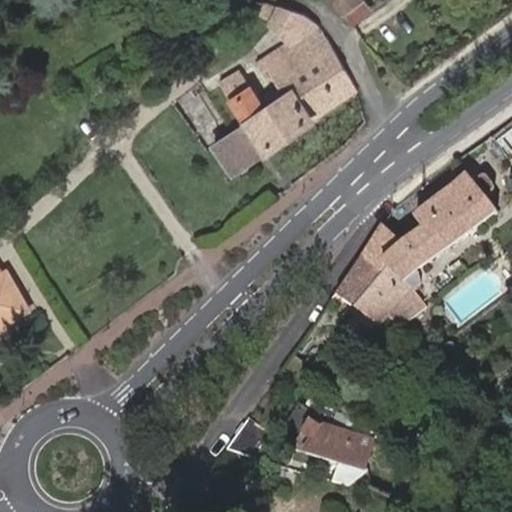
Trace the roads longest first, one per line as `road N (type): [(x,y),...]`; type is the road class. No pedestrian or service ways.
road 1 (tertiary): [(511,34),(397,125),(123,392),(76,412)]
road 2 (tertiary): [(125,458),(148,415),(243,316),(422,152),(511,87)]
road 3 (track): [(292,0),(323,14),(353,46),(373,91),(422,152)]
